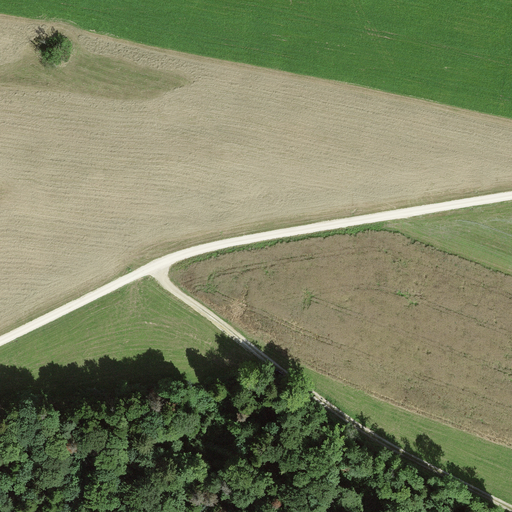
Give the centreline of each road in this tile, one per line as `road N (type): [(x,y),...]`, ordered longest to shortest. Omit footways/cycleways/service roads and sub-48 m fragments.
road 1 (track): [(511,510),(297,381),(182,298),(155,264)]
road 2 (track): [(511,194),(206,247),(155,264)]
road 3 (track): [(155,264),(0,340)]
